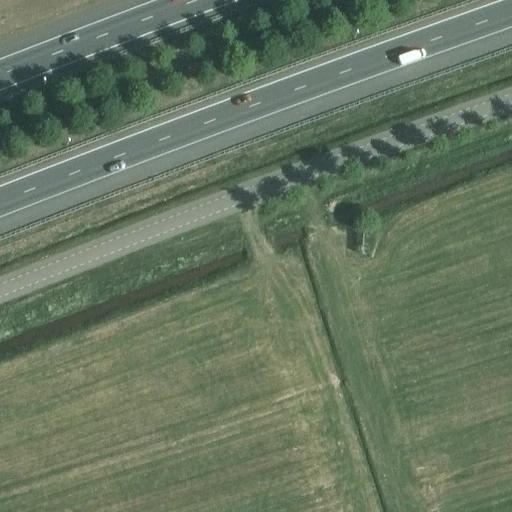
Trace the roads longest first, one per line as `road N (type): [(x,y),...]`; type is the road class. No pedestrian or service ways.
road 1 (unclassified): [(0,290),(511,100)]
road 2 (motorway): [(0,201),(511,13)]
road 3 (motorway): [(200,0),(0,73)]
